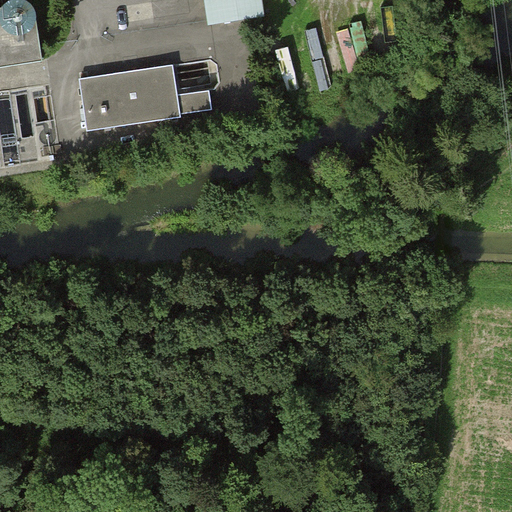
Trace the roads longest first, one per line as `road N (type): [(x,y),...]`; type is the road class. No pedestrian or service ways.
road 1 (track): [(320,511),(253,466),(145,428),(0,407)]
road 2 (track): [(448,288),(427,511)]
